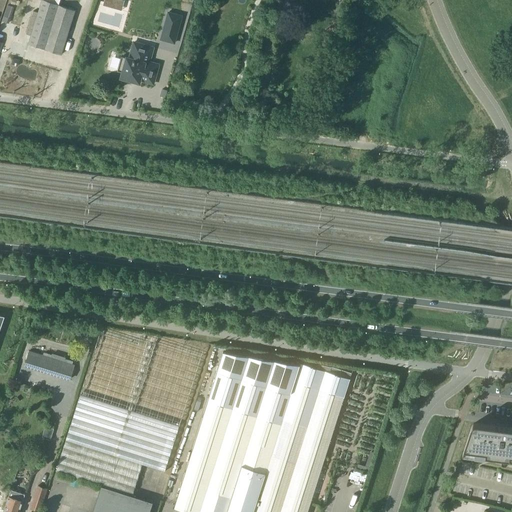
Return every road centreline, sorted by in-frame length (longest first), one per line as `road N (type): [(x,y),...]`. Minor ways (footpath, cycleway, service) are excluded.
road 1 (unknown): [(417,0),(486,125),(508,233),(473,350),(417,404),(378,511)]
road 2 (secondary): [(0,278),(511,346)]
road 3 (secondary): [(511,315),(0,247)]
road 4 (unclassified): [(495,164),(0,98)]
